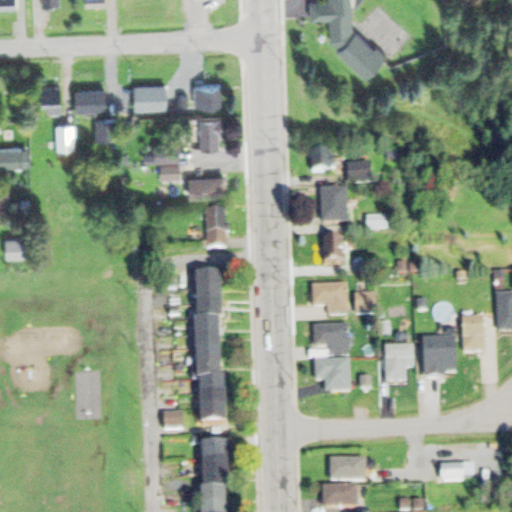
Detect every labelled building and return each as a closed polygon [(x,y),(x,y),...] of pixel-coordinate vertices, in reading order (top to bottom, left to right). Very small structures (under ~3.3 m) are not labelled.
[(332,0),(315,1),(316,19),(334,18),(335,43),(370,75),(370,76),(387,58),(380,51),(374,48),(356,31),(353,0),(355,0),(332,0)] [(171,106),(171,86),(141,86),(141,106),(171,106)] [(48,107),(67,107),(67,87),(48,87),(48,107)] [(201,87),(201,106),(226,106),(226,87),(201,87)] [(110,108),(110,89),(83,89),(83,108),(110,108)] [(225,119),(206,119),(206,147),(225,147),(225,119)] [(124,138),(124,121),(103,121),(103,138),(124,138)] [(163,145),(163,159),(185,159),(185,145),(163,145)] [(0,165),(34,165),(34,150),(0,150),(0,165)] [(335,154),(317,154),(317,173),(335,173),(335,154)] [(185,176),(184,164),(168,164),(168,177),(185,176)] [(376,183),(376,166),(355,166),(355,183),(376,183)] [(229,177),(196,177),(196,196),(229,196),(229,177)] [(349,192),(326,192),(326,226),(349,226),(349,192)] [(233,250),(233,214),(215,214),(215,250),(233,250)] [(34,251),(30,235),(11,240),(15,255),(34,251)] [(347,244),(328,244),(328,267),(347,267),(347,244)] [(225,278),(202,278),(204,429),(227,429),(225,278)] [(350,290),(318,290),(318,313),(350,313),(350,290)] [(379,299),(361,299),(361,311),(379,311),(379,299)] [(488,322),(468,322),(468,354),(488,354),(488,322)] [(352,355),(352,329),(322,329),(322,355),(352,355)] [(429,379),(460,379),(460,343),(429,343),(429,379)] [(417,369),(417,352),(392,352),(392,384),(412,384),(412,369),(417,369)] [(355,395),(355,364),(322,364),(322,384),(331,384),(331,395),(355,395)] [(208,447),(208,511),(231,511),(231,447),(208,447)] [(336,484),(370,484),(370,462),(336,462),(336,484)] [(450,480),(474,480),(474,467),(450,467),(450,480)] [(328,511),(361,511),(361,491),(329,491),(328,511)]
